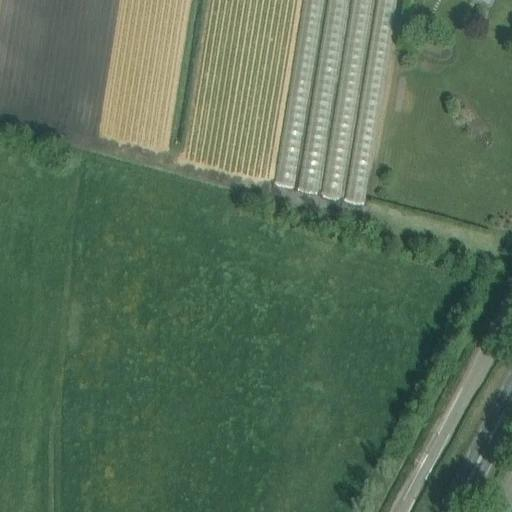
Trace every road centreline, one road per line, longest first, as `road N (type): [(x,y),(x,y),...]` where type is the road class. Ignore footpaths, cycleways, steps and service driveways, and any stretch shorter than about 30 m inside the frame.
road 1 (unclassified): [(400,511),(511,295)]
road 2 (primary): [(456,511),(511,405)]
